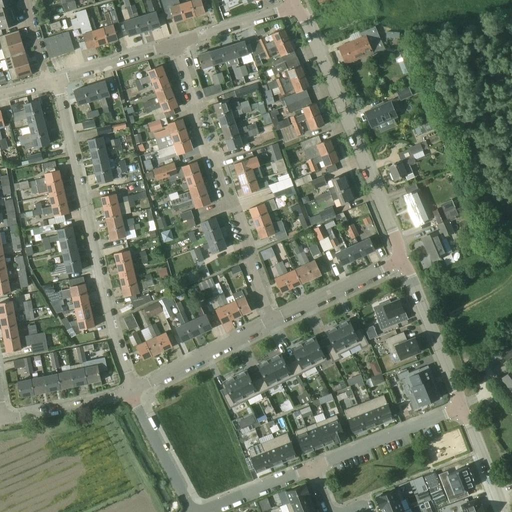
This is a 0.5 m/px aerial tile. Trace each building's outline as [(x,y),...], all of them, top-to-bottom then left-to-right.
[(73,0),(60,0),(64,12),(76,9),(73,0)] [(125,22),(130,37),(140,34),(131,6),(128,0),(123,0),(130,20),(125,22)] [(145,15),(150,30),(160,27),(156,12),(155,13),(151,0),(146,2),(150,14),(145,15)] [(170,8),(174,23),(184,20),(180,5),(177,0),(160,0),(164,10),(170,8)] [(180,5),(184,20),(196,16),(190,0),(185,0),(187,3),(180,5)] [(190,0),(196,16),(205,13),(200,0),(190,0)] [(0,18),(14,15),(11,5),(0,7),(0,18)] [(131,6),(140,34),(150,30),(145,15),(138,18),(134,5),(131,6)] [(79,44),(81,51),(87,49),(97,46),(92,32),(90,28),(91,27),(85,10),(75,13),(77,18),(71,20),(74,30),(80,28),(85,42),(79,44)] [(103,28),(108,43),(118,40),(113,25),(118,23),(115,11),(104,15),(106,20),(101,22),(103,28)] [(0,18),(0,27),(1,30),(17,25),(14,15),(0,18)] [(49,24),(51,31),(61,27),(59,21),(49,24)] [(254,28),(257,36),(265,33),(263,26),(254,28)] [(338,48),(345,64),(384,48),(375,27),(360,33),(362,38),(338,48)] [(92,32),(97,46),(108,43),(103,28),(92,32)] [(269,49),(289,40),(284,29),(271,35),(274,41),(267,44),(264,38),(250,44),(253,56),(258,54),(268,49),(269,49)] [(0,36),(0,41),(2,48),(22,42),(19,31),(0,36)] [(52,45),(58,43),(65,41),(69,53),(75,51),(68,31),(43,39),(46,47),(52,45)] [(281,57),(294,51),(289,40),(269,49),(268,49),(258,54),(260,60),(265,58),(265,60),(273,57),(272,54),(279,51),(281,57)] [(58,43),(62,55),(69,53),(65,41),(58,43)] [(244,41),(233,45),(237,58),(249,54),(244,41)] [(2,48),(5,59),(26,53),(22,42),(2,48)] [(52,45),(56,57),(62,55),(58,43),(52,45)] [(46,47),(50,59),(56,57),(52,45),(46,47)] [(221,48),(225,62),(237,58),(233,45),(221,48)] [(221,48),(210,52),(214,65),(225,62),(221,48)] [(395,55),(403,75),(415,70),(407,50),(395,55)] [(198,56),(202,69),(214,65),(210,52),(198,56)] [(5,59),(9,70),(29,63),(26,53),(5,59)] [(282,58),(273,62),(275,67),(282,64),(284,63),(282,58)] [(9,70),(12,81),(33,75),(29,63),(9,70)] [(275,67),(271,69),(274,75),(285,70),(282,64),(275,67)] [(151,82),(166,77),(162,66),(147,72),(149,76),(134,82),(137,88),(142,86),(142,85),(151,81),(151,82)] [(240,67),(243,77),(248,75),(245,66),(240,67)] [(275,80),(278,88),(305,77),(301,66),(288,71),(284,73),(286,78),(282,79),(282,78),(275,80)] [(234,69),(237,79),(243,77),(240,67),(234,69)] [(211,76),(214,86),(220,84),(217,74),(211,76)] [(155,92),(170,87),(166,77),(151,82),(155,92)] [(305,77),(278,88),(281,96),(288,93),(288,92),(295,89),(296,93),(309,88),(305,77)] [(99,99),(104,114),(109,112),(104,98),(109,96),(105,81),(94,85),(99,100),(99,99)] [(89,103),(99,100),(94,85),(85,88),(89,103)] [(234,92),(236,99),(252,93),(249,86),(234,92)] [(159,102),(174,97),(170,87),(155,92),(159,102)] [(396,92),(400,101),(412,96),(408,87),(396,92)] [(79,106),(89,103),(85,88),(74,91),(79,106)] [(271,90),(264,92),(265,98),(267,105),(274,103),(272,96),(271,90)] [(283,98),(286,106),(297,102),(294,94),(283,98)] [(145,109),(147,114),(162,108),(163,113),(178,107),(174,97),(159,102),(160,103),(150,107),(145,109)] [(214,104),(218,116),(249,106),(248,101),(239,104),(238,102),(229,105),(227,100),(214,104)] [(365,112),(371,128),(397,117),(395,111),(400,109),(396,100),(390,102),(365,112)] [(14,120),(42,112),(39,102),(24,105),(25,111),(12,114),(14,120)] [(297,102),(286,106),(289,114),(300,109),(297,102)] [(320,114),(315,103),(302,108),(305,114),(298,117),(297,115),(290,118),(292,125),(299,122),(307,119),(320,114)] [(218,116),(222,128),(235,123),(233,120),(240,118),(239,115),(251,111),(249,106),(218,116)] [(274,127),(276,132),(280,130),(275,116),(278,115),(276,110),(269,113),(274,127)] [(29,126),(44,123),(42,112),(14,120),(14,122),(27,119),(29,126)] [(82,123),(84,130),(96,127),(94,120),(94,118),(92,112),(86,114),(88,119),(89,119),(89,121),(82,123)] [(324,125),(320,114),(307,119),(311,130),(324,125)] [(154,134),(156,139),(185,129),(182,119),(167,124),(169,128),(154,134)] [(148,124),(150,132),(162,128),(160,120),(148,124)] [(414,129),(417,137),(438,129),(434,120),(414,129)] [(299,122),(292,125),(297,136),(304,134),(299,122)] [(19,140),(47,133),(44,123),(29,126),(31,134),(18,137),(19,140)] [(237,130),(235,123),(222,128),(225,139),(239,135),(247,132),(257,129),(255,124),(246,127),(237,130)] [(111,127),(113,133),(117,132),(117,131),(126,129),(125,124),(111,127)] [(96,129),(97,136),(112,133),(110,126),(96,129)] [(156,139),(159,149),(189,139),(185,129),(156,139)] [(257,129),(247,132),(249,138),(259,134),(257,129)] [(33,142),(35,148),(50,144),(47,133),(19,140),(21,145),(33,142)] [(239,135),(225,139),(229,151),(242,146),(239,135)] [(88,141),(91,152),(106,148),(103,137),(88,141)] [(115,146),(121,145),(120,138),(110,140),(111,146),(115,146)] [(309,155),(311,159),(334,150),(330,139),(317,144),(314,138),(300,143),(303,150),(310,147),(313,153),(309,155)] [(159,149),(161,155),(176,150),(178,154),(192,149),(189,139),(159,149)] [(277,143),(269,146),(272,153),(280,151),(277,143)] [(410,149),(412,155),(422,151),(420,144),(410,149)] [(91,152),(93,162),(108,159),(106,148),(91,152)] [(307,161),(311,173),(318,170),(316,164),(324,161),(326,167),(339,161),(334,150),(311,159),(307,161)] [(27,156),(29,164),(43,161),(41,153),(27,156)] [(252,168),(260,166),(257,156),(234,164),(238,174),(252,169),(252,168)] [(401,162),(389,167),(394,181),(404,176),(406,180),(413,177),(412,173),(413,173),(410,166),(416,163),(413,157),(402,162),(401,162)] [(93,162),(96,173),(111,169),(108,159),(93,162)] [(286,169),(283,161),(275,164),(278,172),(286,169)] [(37,186),(62,180),(60,171),(57,171),(55,162),(42,164),(45,177),(35,180),(36,181),(37,187),(37,186)] [(185,176),(200,171),(197,162),(182,167),(177,168),(175,162),(152,170),(156,181),(168,177),(169,181),(170,182),(176,180),(185,177),(185,176)] [(96,173),(98,184),(113,180),(112,175),(121,172),(121,173),(127,172),(126,166),(120,168),(111,170),(111,169),(96,173)] [(238,174),(241,184),(255,179),(252,169),(238,174)] [(204,183),(200,171),(185,176),(185,177),(189,188),(204,183)] [(126,177),(127,183),(143,179),(141,173),(126,177)] [(298,185),(311,180),(309,174),(296,180),(298,185)] [(331,194),(349,188),(344,174),(331,179),(334,187),(328,189),(329,192),(330,192),(331,194)] [(0,178),(1,186),(9,185),(7,176),(0,176),(0,178)] [(310,181),(314,190),(327,185),(323,177),(310,181)] [(241,184),(244,194),(259,189),(260,191),(269,188),(267,182),(257,185),(255,179),(241,184)] [(49,195),(64,192),(62,180),(37,186),(37,187),(38,192),(38,194),(49,191),(49,195)] [(27,181),(14,184),(16,191),(28,188),(27,181)] [(170,201),(172,206),(178,204),(207,194),(204,183),(189,188),(190,192),(178,196),(178,199),(170,201)] [(2,190),(3,195),(11,194),(9,185),(1,186),(2,190)] [(273,193),(275,199),(285,195),(286,198),(296,195),(293,186),(291,187),(291,186),(280,190),(280,191),(273,193)] [(339,199),(341,205),(354,201),(349,188),(331,194),(330,192),(329,192),(322,195),(325,201),(331,198),(333,201),(339,199)] [(404,197),(416,226),(432,219),(419,190),(404,197)] [(52,206),(67,203),(64,192),(49,195),(52,206)] [(101,197),(104,208),(119,205),(116,194),(101,197)] [(127,196),(128,202),(134,201),(139,200),(137,194),(127,196)] [(211,204),(207,194),(178,204),(179,209),(191,205),(192,208),(195,207),(196,208),(211,204)] [(317,204),(325,201),(322,195),(315,198),(317,204)] [(4,201),(6,210),(13,209),(12,200),(4,201)] [(249,209),(253,218),(267,212),(268,213),(277,210),(277,209),(273,200),(264,203),(249,209)] [(54,217),(69,213),(67,203),(52,206),(42,209),(42,208),(36,209),(36,210),(32,211),(33,217),(43,214),(44,215),(53,213),(54,217)] [(104,208),(106,219),(121,215),(119,205),(104,208)] [(290,208),(294,217),(302,214),(299,205),(290,208)] [(332,207),(319,212),(322,221),(336,216),(332,207)] [(432,211),(437,224),(449,219),(448,219),(458,215),(455,207),(444,212),(442,207),(432,211)] [(344,211),(347,221),(358,218),(355,208),(344,211)] [(3,220),(5,228),(17,225),(13,209),(6,210),(8,219),(3,220)] [(165,216),(161,217),(160,211),(156,211),(159,228),(167,227),(165,216)] [(179,215),(181,222),(193,218),(191,211),(179,215)] [(253,218),(257,229),(272,224),(268,213),(267,212),(253,218)] [(121,215),(106,219),(109,230),(124,227),(133,225),(132,218),(127,219),(126,214),(121,215)] [(314,216),(309,218),(311,226),(317,223),(314,216)] [(219,228),(215,218),(201,223),(205,234),(219,228)] [(437,224),(443,238),(454,233),(449,219),(437,224)] [(274,233),(277,241),(287,237),(281,221),(272,224),(257,229),(260,238),(274,233)] [(38,228),(40,234),(55,231),(53,224),(47,225),(38,228)] [(349,226),(355,238),(359,236),(353,224),(349,226)] [(313,230),(319,242),(328,237),(323,225),(313,230)] [(346,228),(351,239),(355,238),(349,226),(346,228)] [(59,240),(60,242),(75,238),(72,227),(57,231),(58,235),(43,239),(44,245),(50,244),(50,243),(59,240)] [(109,230),(111,240),(126,237),(125,232),(124,227),(109,230)] [(223,238),(219,228),(205,234),(208,243),(223,238)] [(161,232),(163,242),(173,240),(171,230),(161,232)] [(10,234),(12,243),(20,242),(18,232),(10,234)] [(428,249),(433,261),(448,255),(438,232),(422,239),(427,249),(428,249)] [(60,242),(62,252),(77,249),(75,238),(60,242)] [(210,249),(212,254),(227,248),(223,238),(208,243),(208,244),(202,246),(204,251),(210,249)] [(329,241),(333,248),(339,245),(336,238),(329,241)] [(357,243),(363,256),(375,251),(369,238),(357,243)] [(12,243),(14,252),(21,251),(20,242),(12,243)] [(346,248),(352,261),(363,256),(357,243),(346,248)] [(309,248),(313,257),(320,254),(316,245),(309,248)] [(25,248),(27,257),(34,255),(32,246),(25,248)] [(301,246),(297,248),(299,254),(311,280),(321,275),(315,261),(309,263),(301,246)] [(193,250),(198,263),(204,261),(199,248),(193,250)] [(335,253),(341,266),(352,261),(346,248),(335,253)] [(62,252),(64,263),(80,260),(77,249),(62,252)] [(114,254),(117,265),(132,261),(129,251),(114,254)] [(311,280),(299,254),(296,255),(301,267),(294,270),(301,284),(311,280)] [(15,258),(16,267),(24,265),(22,256),(15,258)] [(64,263),(67,274),(82,271),(80,260),(64,263)] [(117,265),(119,275),(134,272),(132,261),(117,265)] [(279,262),(291,288),(301,284),(294,270),(287,273),(282,261),(279,262)] [(275,279),(281,293),(291,288),(279,262),(274,265),(279,277),(275,279)] [(16,267),(19,279),(26,277),(24,265),(16,267)] [(0,269),(0,282),(8,281),(6,269),(0,269)] [(134,272),(119,275),(122,287),(137,283),(134,272)] [(19,279),(20,288),(28,286),(26,277),(19,279)] [(137,283),(122,287),(124,297),(139,293),(139,291),(148,289),(148,287),(154,286),(152,279),(146,281),(137,283)] [(0,282),(0,295),(11,293),(8,281),(0,282)] [(72,297),(87,294),(85,284),(70,287),(70,289),(55,292),(53,284),(41,287),(50,302),(56,300),(56,301),(62,299),(72,297)] [(251,311),(245,297),(242,290),(232,295),(235,301),(241,315),(251,311)] [(223,292),(220,294),(232,320),(241,315),(235,301),(229,304),(223,292)] [(131,301),(134,309),(152,301),(148,293),(131,301)] [(75,309),(90,305),(87,294),(72,297),(75,309)] [(232,320),(220,294),(215,296),(220,308),(216,310),(222,324),(232,320)] [(170,296),(158,302),(163,312),(166,318),(173,315),(169,307),(174,305),(170,296)] [(403,321),(400,314),(404,313),(399,300),(383,306),(386,313),(376,317),(381,330),(403,321)] [(0,303),(0,316),(14,314),(12,301),(0,303)] [(23,303),(25,312),(32,310),(30,301),(23,303)] [(143,309),(148,319),(163,312),(158,302),(143,309)] [(196,319),(202,333),(212,329),(206,315),(204,315),(202,309),(206,308),(203,302),(195,306),(200,317),(196,319)] [(75,309),(77,319),(92,316),(90,305),(75,309)] [(25,312),(26,321),(34,319),(32,310),(25,312)] [(184,310),(181,312),(192,338),(202,333),(196,319),(191,321),(190,322),(184,310)] [(176,328),(183,342),(192,338),(181,312),(176,314),(181,326),(176,328)] [(0,316),(2,328),(17,326),(14,314),(0,316)] [(136,323),(132,314),(123,318),(127,327),(136,323)] [(77,319),(80,330),(95,327),(92,316),(77,319)] [(62,323),(66,330),(72,327),(69,321),(62,323)] [(349,321),(338,326),(349,350),(360,344),(361,348),(368,345),(360,329),(354,332),(349,321)] [(151,326),(162,352),(172,347),(166,333),(161,335),(155,324),(151,326)] [(29,336),(37,334),(35,325),(27,326),(29,336)] [(2,328),(4,340),(19,337),(17,326),(2,328)] [(146,342),(153,356),(162,352),(151,326),(148,328),(153,339),(146,342)] [(332,343),(325,346),(333,362),(340,359),(338,355),(349,350),(338,326),(326,332),(332,343)] [(137,346),(143,360),(153,356),(146,342),(141,344),(136,332),(132,334),(137,346)] [(31,345),(32,354),(48,351),(44,333),(37,334),(29,336),(19,338),(19,337),(4,340),(7,353),(21,350),(21,347),(31,345)] [(399,334),(385,340),(391,353),(397,351),(401,359),(420,351),(419,349),(420,348),(416,340),(416,341),(414,338),(402,343),(399,334)] [(315,338),(303,343),(315,366),(326,361),(315,338)] [(498,350),(506,361),(511,357),(511,344),(509,341),(498,350)] [(298,360),(292,362),(298,375),(315,366),(303,343),(292,349),(298,360)] [(83,346),(76,348),(78,356),(85,354),(83,346)] [(56,352),(50,353),(51,361),(58,360),(56,352)] [(85,354),(78,356),(79,363),(86,362),(85,354)] [(280,355),(269,360),(281,383),(298,375),(292,362),(286,365),(280,355)] [(25,367),(31,365),(30,357),(23,359),(25,367)] [(107,370),(105,358),(83,363),(84,368),(88,384),(101,381),(99,372),(107,370)] [(25,367),(23,359),(13,361),(15,369),(25,367)] [(58,360),(51,361),(53,369),(60,368),(58,360)] [(264,376),(258,379),(264,392),(281,383),(269,360),(258,366),(264,376)] [(370,362),(373,375),(381,373),(377,360),(370,362)] [(25,367),(27,374),(33,373),(31,365),(25,367)] [(71,371),(74,387),(88,384),(84,368),(71,371)] [(432,380),(428,368),(427,369),(419,372),(418,370),(420,369),(419,368),(409,373),(408,371),(408,370),(398,374),(398,375),(399,374),(401,379),(400,380),(403,379),(405,384),(408,383),(413,394),(410,396),(415,409),(420,407),(419,406),(439,398),(434,386),(431,380),(432,380)] [(58,374),(61,389),(74,387),(71,371),(58,374)] [(246,371),(235,377),(247,400),(264,392),(258,379),(252,382),(246,371)] [(511,371),(501,380),(511,394),(511,371)] [(45,377),(48,392),(61,389),(58,374),(45,377)] [(382,374),(370,378),(373,386),(385,382),(382,374)] [(31,380),(35,395),(48,392),(45,377),(31,380)] [(247,400),(235,377),(224,382),(229,393),(223,396),(229,408),(247,400)] [(18,382),(21,398),(35,395),(31,380),(18,382)] [(302,403),(309,400),(306,393),(299,396),(302,403)] [(383,395),(370,400),(380,424),(384,423),(385,424),(392,422),(391,420),(393,419),(383,395)] [(370,400),(357,405),(367,429),(380,424),(370,400)] [(290,401),(280,404),(283,412),(292,408),(290,401)] [(357,405),(344,411),(354,435),(367,429),(357,405)] [(299,410),(301,414),(301,415),(311,411),(309,406),(299,410)] [(336,415),(326,419),(335,442),(334,442),(335,443),(346,438),(345,435),(344,435),(336,415)] [(326,419),(316,423),(325,446),(334,442),(335,442),(326,419)] [(316,423),(306,427),(315,450),(325,446),(316,423)] [(306,427),(295,431),(304,454),(315,450),(306,427)] [(287,433),(274,438),(283,462),(296,457),(287,433)] [(274,438),(261,444),(270,468),(275,466),(275,468),(282,465),(282,463),(283,462),(274,438)] [(261,444),(247,449),(257,473),(270,468),(261,444)] [(447,471),(439,475),(444,487),(451,484),(455,494),(475,487),(472,479),(470,474),(467,467),(448,474),(447,471)] [(446,501),(435,473),(424,477),(435,505),(446,501)] [(286,493),(290,503),(309,496),(310,496),(305,484),(301,486),(302,486),(286,493)] [(380,496),(376,497),(380,509),(381,509),(381,508),(400,501),(404,500),(400,489),(380,497),(380,496)] [(290,503),(286,504),(288,511),(296,511),(313,506),(309,496),(290,503)] [(270,508),(266,498),(258,501),(262,511),(270,508)] [(475,500),(461,506),(463,511),(484,511),(482,505),(478,507),(475,500)] [(400,501),(381,508),(381,509),(382,511),(400,511),(404,511),(400,501)]
